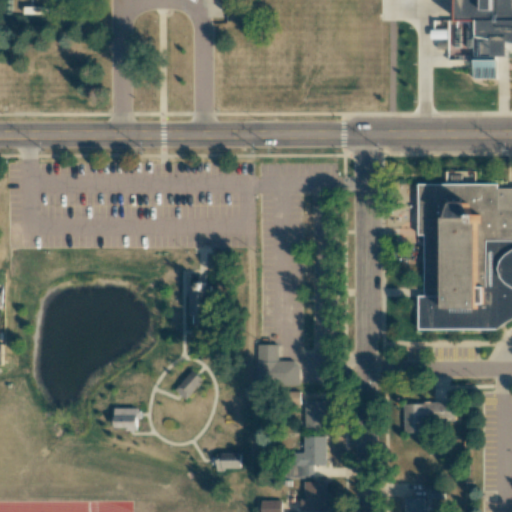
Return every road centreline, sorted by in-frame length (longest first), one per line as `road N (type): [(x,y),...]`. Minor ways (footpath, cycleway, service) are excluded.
road 1 (tertiary): [(511,136),(120,136)]
road 2 (residential): [(363,136),(364,511)]
road 3 (residential): [(511,369),(363,369)]
road 4 (tertiary): [(120,136),(0,136)]
